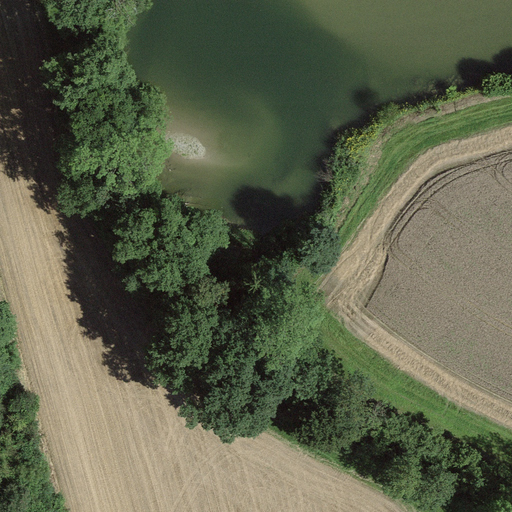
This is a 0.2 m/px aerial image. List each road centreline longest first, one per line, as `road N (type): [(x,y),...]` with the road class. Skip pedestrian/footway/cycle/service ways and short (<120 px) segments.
road 1 (track): [(24,0),(58,131),(114,259),(181,350),(287,424),(440,511)]
road 2 (track): [(378,150),(511,113)]
